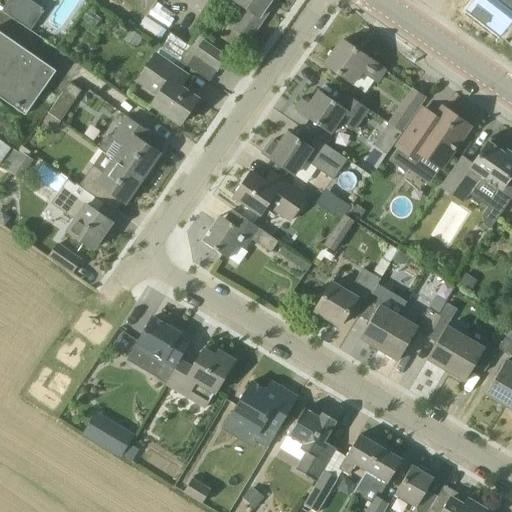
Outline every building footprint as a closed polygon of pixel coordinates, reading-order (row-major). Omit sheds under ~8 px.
[(9,0),(2,11),(15,20),(28,0),(9,0)] [(234,28),(249,39),(269,10),(266,8),(271,0),(234,0),(234,1),(247,10),(234,28)] [(511,46),(511,0),(475,0),(467,12),(511,46)] [(66,38),(70,41),(76,33),(72,29),(66,38)] [(130,30),(125,38),(138,46),(143,38),(137,34),(130,30)] [(0,97),(26,116),(26,115),(56,72),(55,72),(55,71),(0,32),(0,97)] [(226,58),(210,46),(203,42),(206,38),(200,34),(181,61),(210,82),(226,58)] [(377,82),(385,70),(342,40),(325,65),(355,86),(364,73),(377,82)] [(176,67),(179,62),(161,49),(157,53),(156,52),(135,82),(157,98),(152,105),(180,125),(198,99),(175,83),(183,71),(176,67)] [(81,91),(79,90),(68,82),(63,92),(75,100),(81,91)] [(402,133),(426,99),(413,90),(389,124),(402,133)] [(346,95),(339,105),(319,91),(309,104),(302,99),(294,109),(330,134),(339,121),(355,132),(370,110),(346,95)] [(63,92),(56,103),(67,111),(75,100),(63,92)] [(439,170),(458,143),(469,127),(443,108),(436,118),(424,110),(396,149),(397,150),(413,161),(417,164),(422,157),(439,170)] [(55,129),(60,122),(49,114),(44,121),(55,129)] [(145,144),(151,134),(127,117),(113,137),(109,135),(108,137),(107,138),(105,138),(100,145),(100,149),(103,152),(142,179),(160,154),(145,144)] [(309,148),(305,145),(288,133),(280,145),(273,140),(264,154),(307,184),(317,169),(334,180),(347,161),(335,152),(316,138),(309,148)] [(501,191),(511,175),(511,153),(507,151),(505,154),(489,142),(473,165),(462,157),(440,189),(463,205),(482,179),(486,182),(485,184),(495,191),(497,189),(501,191)] [(18,153),(13,150),(7,160),(12,164),(7,172),(21,181),(34,160),(28,156),(30,152),(22,147),(18,153)] [(125,204),(142,179),(103,152),(79,186),(104,204),(111,194),(125,204)] [(309,197),(275,173),(267,184),(251,172),(233,197),(245,206),(239,215),(253,225),(265,207),(290,224),(309,197)] [(104,204),(79,186),(76,184),(60,207),(74,217),(66,231),(93,250),(112,223),(98,214),(104,204)] [(329,211),(341,219),(344,215),(350,206),(338,198),(329,211)] [(239,215),(233,210),(225,219),(220,226),(216,223),(203,241),(228,259),(237,245),(245,251),(252,241),(271,254),(278,243),(253,225),(239,215)] [(344,215),(341,219),(324,245),(335,252),(355,221),(344,215)] [(382,228),(373,222),(368,230),(377,236),(382,228)] [(81,260),(65,249),(57,244),(48,257),(72,274),(81,260)] [(390,246),(382,259),(382,260),(389,264),(397,250),(390,246)] [(399,251),(393,259),(392,261),(400,265),(406,265),(411,258),(399,251)] [(385,271),(376,267),(372,274),(380,279),(385,271)] [(339,326),(356,298),(366,304),(380,279),(363,269),(347,290),(333,282),(315,312),(339,326)] [(466,273),(457,286),(470,294),(478,282),(466,273)] [(378,349),(398,315),(381,305),(384,300),(372,294),(359,316),(369,322),(360,339),(378,349)] [(426,337),(439,315),(428,308),(417,326),(398,315),(378,349),(398,361),(416,331),(426,337)] [(446,371),(466,336),(448,326),(451,322),(439,315),(426,337),(436,343),(426,360),(446,371)] [(173,373),(194,337),(178,327),(175,330),(153,317),(136,346),(160,360),(159,365),(173,373)] [(485,372),(495,355),(498,350),(487,344),(485,348),(466,336),(446,371),(465,382),(474,366),(485,372)] [(504,354),(511,342),(505,339),(499,351),(504,354)] [(218,351),(215,356),(204,350),(194,367),(181,361),(166,386),(206,409),(234,361),(218,351)] [(511,393),(511,363),(506,360),(485,395),(504,406),(511,393)] [(274,437),(297,398),(279,388),(274,396),(251,382),(231,416),(245,425),(242,430),(259,440),(264,432),(274,437)] [(324,443),(337,422),(322,413),(319,417),(304,408),(281,448),(300,461),(295,469),(317,483),(337,451),(324,443)] [(114,423),(101,444),(122,456),(134,435),(114,423)] [(366,472),(383,443),(369,435),(366,439),(359,435),(338,469),(349,476),(356,465),(366,472)] [(381,495),(401,460),(394,456),(397,452),(383,443),(366,472),(352,493),(370,504),(377,493),(381,495)] [(140,451),(130,446),(122,459),(137,466),(142,458),(137,455),(140,451)] [(428,511),(430,508),(433,503),(423,497),(433,479),(428,476),(431,472),(417,464),(415,468),(412,466),(395,495),(415,507),(412,511),(428,511)] [(315,511),(318,511),(339,479),(326,471),(305,506),(315,511)] [(349,496),(356,484),(344,477),(337,489),(349,496)] [(212,491),(193,479),(183,493),(203,505),(212,491)] [(256,509),(265,498),(252,488),(243,499),(256,509)] [(384,511),(389,504),(375,496),(366,511),(384,511)] [(485,511),(487,511),(468,499),(464,505),(449,498),(440,511),(435,511),(430,508),(428,511),(485,511)]
